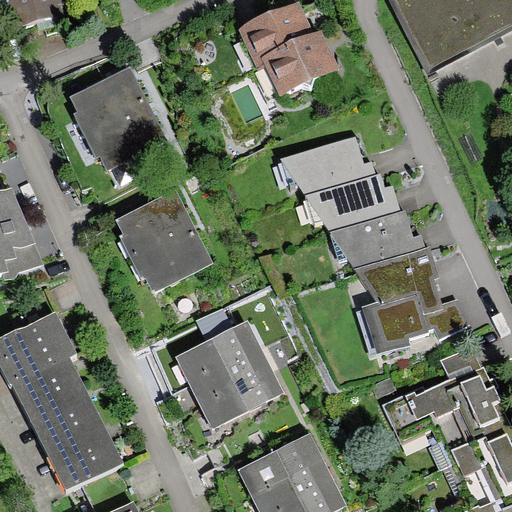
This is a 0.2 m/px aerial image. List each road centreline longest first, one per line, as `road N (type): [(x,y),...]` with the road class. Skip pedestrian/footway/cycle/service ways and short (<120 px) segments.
road 1 (residential): [(7,83),(190,511)]
road 2 (residential): [(367,0),(368,19),(511,322)]
road 3 (residential): [(211,0),(7,83)]
